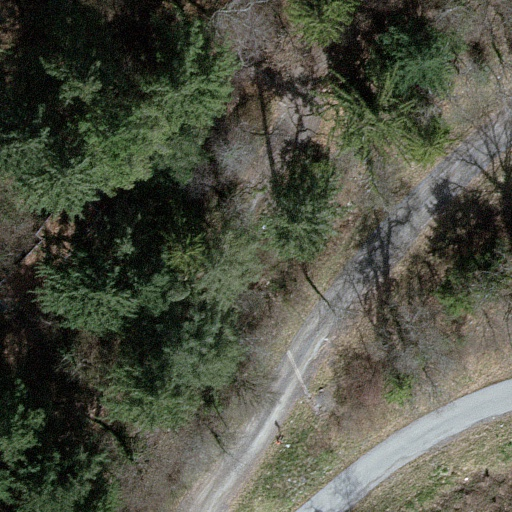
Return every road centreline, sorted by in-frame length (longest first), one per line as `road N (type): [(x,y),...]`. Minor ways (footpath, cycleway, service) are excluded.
road 1 (track): [(202,511),(371,274),(511,132)]
road 2 (unclassified): [(511,396),(426,432),(317,511)]
